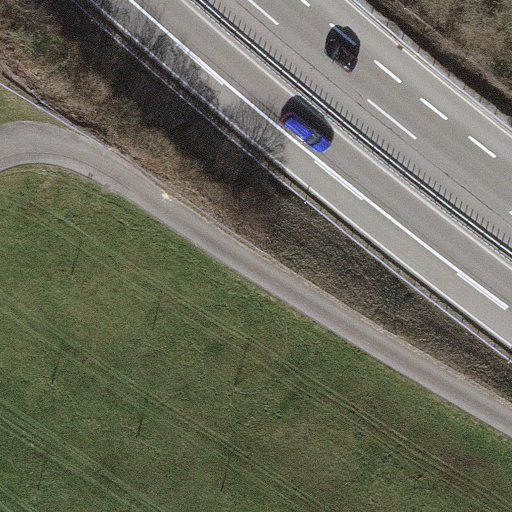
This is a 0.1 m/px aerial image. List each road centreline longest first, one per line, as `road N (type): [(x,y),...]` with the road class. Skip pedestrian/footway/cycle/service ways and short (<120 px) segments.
road 1 (track): [(0,150),(39,144),(94,161),(511,420)]
road 2 (trunk): [(154,0),(511,290)]
road 3 (trunk): [(511,213),(251,0)]
